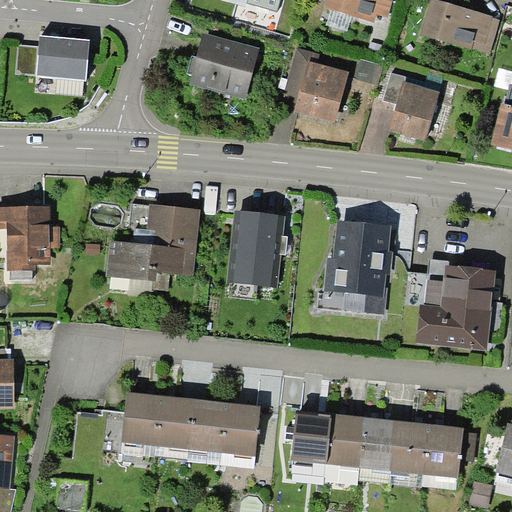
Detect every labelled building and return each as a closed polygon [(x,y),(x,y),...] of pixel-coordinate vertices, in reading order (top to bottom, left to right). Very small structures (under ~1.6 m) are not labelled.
[(202,0),(200,6),(209,10),(212,2),(207,0),(202,0)] [(283,0),(238,0),(238,1),(279,13),(283,0)] [(373,15),(385,18),(390,0),(329,0),(326,10),(371,23),(373,15)] [(470,43),(482,46),(489,20),(433,4),(423,38),(468,51),(470,43)] [(86,40),(41,36),(38,71),(82,75),(86,40)] [(241,97),(253,55),(203,41),(197,62),(190,60),(185,77),(193,79),(192,84),(241,97)] [(296,54),(288,84),(302,88),(295,113),(330,123),(343,77),(330,74),(331,64),(296,54)] [(388,76),(381,103),(395,107),(388,132),(423,141),(435,97),(422,93),(424,86),(388,76)] [(511,90),(508,89),(503,111),(502,111),(493,145),(511,150),(511,90)] [(187,277),(194,213),(129,206),(125,246),(111,244),(108,279),(150,283),(151,273),(187,277)] [(43,228),(43,212),(7,212),(8,282),(30,282),(30,266),(44,266),(43,250),(45,250),(45,228),(43,228)] [(272,286),(279,223),(235,218),(233,242),(238,243),(234,282),(272,286)] [(381,257),(383,232),(340,227),(336,265),(330,264),(327,291),(358,294),(356,312),(380,314),(382,293),(377,292),(379,273),(383,273),(385,257),(381,257)] [(497,335),(500,306),(485,304),(488,276),(447,271),(446,285),(428,284),(425,286),(422,309),(425,312),(422,342),(480,348),(482,333),(497,335)] [(121,441),(154,445),(159,398),(152,397),(152,401),(125,398),(121,441)] [(153,457),(185,461),(191,405),(165,403),(166,399),(159,398),(154,445),(153,457)] [(185,461),(217,464),(224,405),(217,404),(217,408),(191,405),(185,461)] [(254,432),(256,412),(230,410),(231,406),(224,405),(217,464),(251,468),(254,436),(257,436),(257,433),(254,432)] [(291,460),(325,463),(330,416),(323,416),(322,420),(296,417),(291,460)] [(356,479),(357,467),(362,420),(361,420),(361,424),(336,421),(336,417),(330,416),(325,463),(323,476),(356,479)] [(357,467),(389,470),(394,427),(368,424),(369,420),(362,420),(357,467)] [(389,470),(422,474),(427,427),(420,426),(419,430),(394,427),(389,470)] [(459,434),(457,434),(433,431),(433,427),(427,427),(422,474),(455,477),(456,461),(469,463),(472,437),(459,435),(459,434)] [(495,471),(511,475),(511,431),(506,429),(495,471)] [(8,442),(0,440),(0,483),(4,484),(8,442)] [(54,511),(65,511),(83,511),(86,484),(56,481),(54,511)] [(469,504),(481,507),(485,489),(473,487),(469,504)]
